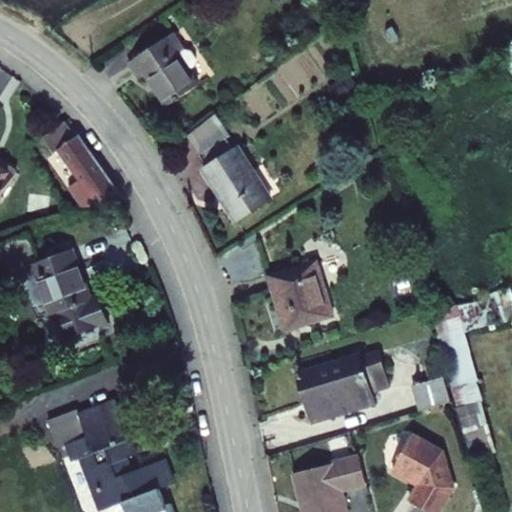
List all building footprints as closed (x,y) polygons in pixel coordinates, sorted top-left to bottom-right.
[(163,100),(196,81),(177,48),(183,45),(173,27),(129,54),(138,71),(144,67),(163,100)] [(203,170),(235,221),(274,197),(243,147),(239,149),(232,139),(204,157),(209,167),(203,170)] [(33,177),(45,194),(75,175),(88,195),(68,204),(70,205),(79,220),(124,203),(102,172),(81,142),(33,177)] [(0,204),(17,180),(0,168),(0,204)] [(29,241),(0,251),(0,254),(6,270),(36,258),(29,241)] [(71,257),(36,271),(55,321),(91,307),(71,257)] [(276,282),(291,334),(338,322),(323,270),(276,282)] [(487,427),(467,332),(511,322),(511,292),(434,308),(460,432),(487,427)] [(299,373),(313,421),(374,403),(371,393),(389,387),(378,351),(361,357),(360,355),(299,373)] [(421,410),(451,401),(444,376),(414,385),(421,410)] [(141,455),(119,402),(82,417),(90,438),(69,446),(76,464),(84,461),(90,460),(95,470),(89,472),(96,491),(102,489),(110,511),(128,505),(131,511),(180,511),(178,504),(171,506),(164,490),(180,484),(170,460),(136,473),(131,459),(141,455)] [(414,433),(393,469),(420,484),(410,500),(430,511),(440,511),(455,487),(444,450),(414,433)] [(84,461),(89,472),(95,470),(90,460),(84,461)] [(362,481),(356,461),(299,478),(309,511),(349,511),(342,487),(362,481)] [(102,489),(96,491),(104,511),(109,511),(110,511),(102,489)]
